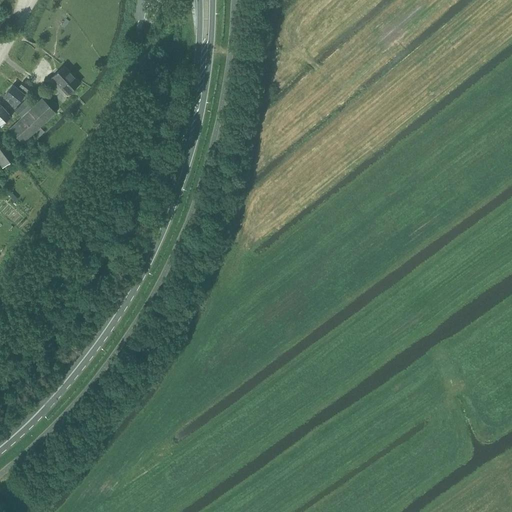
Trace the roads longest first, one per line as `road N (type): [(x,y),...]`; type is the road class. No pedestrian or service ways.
road 1 (secondary): [(0,446),(114,316),(183,165)]
road 2 (track): [(0,281),(113,93),(141,62),(137,32)]
road 3 (secondary): [(183,165),(203,102),(212,0)]
road 4 (secondary): [(199,0),(183,165)]
